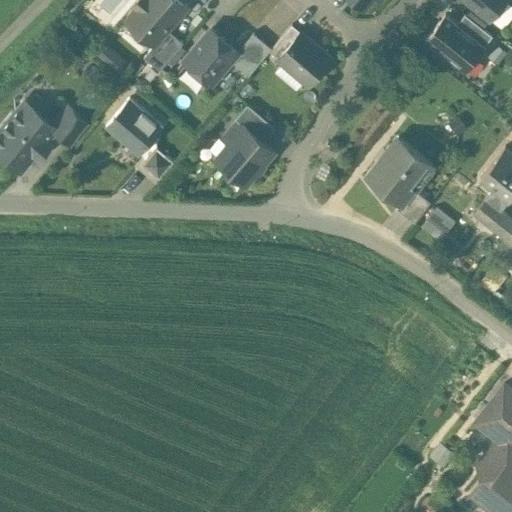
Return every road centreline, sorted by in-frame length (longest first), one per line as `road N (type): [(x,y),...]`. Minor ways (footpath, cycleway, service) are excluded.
road 1 (residential): [(0,202),(287,213)]
road 2 (residential): [(287,213),(330,220),(398,252),(511,336)]
road 3 (residential): [(371,44),(293,172),(287,213)]
